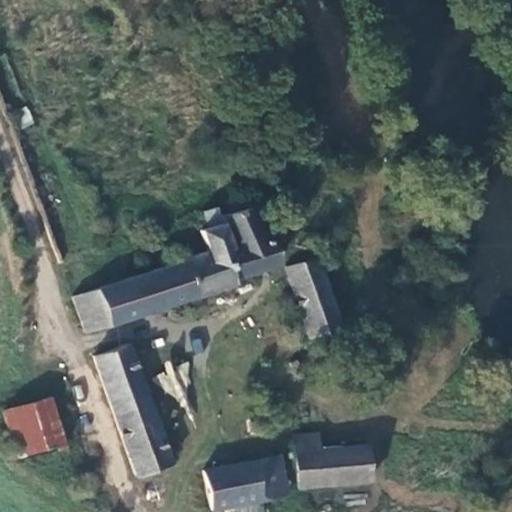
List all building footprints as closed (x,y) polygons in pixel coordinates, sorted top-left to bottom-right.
[(277,259),(256,204),(253,197),(244,200),(242,195),(240,190),(237,189),(232,189),(229,191),(228,196),(232,204),(217,211),(214,205),(202,211),(207,226),(200,231),(206,249),(131,275),(76,294),(71,296),(86,333),(234,281),(233,276),(277,259)] [(308,333),(340,323),(318,252),(286,262),(308,333)] [(71,278),(76,294),(131,275),(125,256),(71,278)] [(130,344),(93,357),(137,470),(170,462),(160,435),(157,425),(130,344)] [(64,442),(48,397),(4,410),(21,456),(64,442)] [(292,433),(294,448),(319,445),(318,430),(292,433)] [(297,485),(370,478),(366,441),(319,445),(294,448),(297,485)] [(198,453),(203,470),(221,465),(217,448),(198,453)] [(203,470),(214,508),(216,507),(264,494),(285,488),(274,450),(221,465),(203,470)] [(251,511),(267,507),(264,494),(216,507),(217,511),(251,511)]
